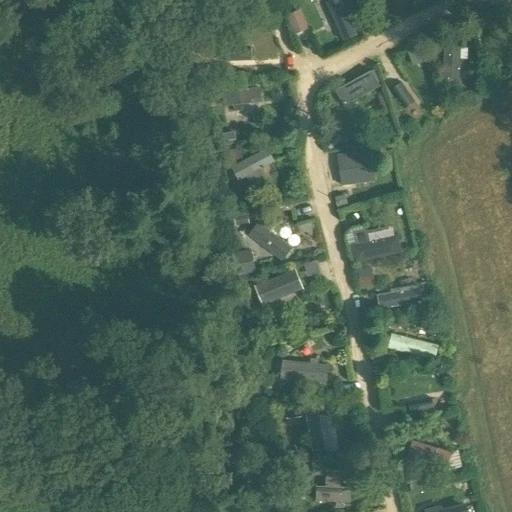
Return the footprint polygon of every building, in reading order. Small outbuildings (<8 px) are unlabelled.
[(281,0),(276,3),(307,70),(364,41),(344,0),(281,0)] [(420,0),(344,0),(364,41),(426,10),(420,0)] [(420,0),(426,10),(435,5),(443,0),(420,0)] [(474,9),(464,13),(498,91),(511,83),(511,0),(502,0),(493,3),(483,6),(474,9)] [(198,48),(193,68),(193,89),(272,77),(300,77),(302,75),(307,70),(276,3),(213,36),(198,48)] [(436,28),(425,33),(447,116),(498,91),(464,13),(454,18),(445,22),(436,28)] [(425,33),(375,59),(400,140),(447,116),(425,33)] [(312,111),(312,115),(313,120),(315,140),(318,153),(398,141),(400,140),(375,59),(320,87),(318,91),(316,95),(315,99),(313,103),(313,107),(312,111)] [(272,77),(193,89),(193,90),(209,151),(281,137),(300,132),(298,121),(297,97),(296,93),(297,90),(297,87),(298,83),(299,80),(300,77),(272,77)] [(398,141),(318,153),(324,179),(332,212),(410,190),(398,141)] [(242,155),(240,147),(227,150),(229,159),(242,155)] [(230,168),(237,182),(273,163),(266,149),(230,168)] [(410,190),(332,212),(346,268),(424,248),(410,190)] [(313,196),(226,212),(238,261),(242,276),(329,255),(313,196)] [(424,248),(346,268),(354,303),(359,322),(437,305),(436,298),(424,248)] [(304,263),(307,273),(310,274),(319,272),(316,260),(304,263)] [(255,287),(263,306),(302,289),(294,270),(255,287)] [(438,346),(388,335),(384,352),(434,364),(438,346)] [(450,358),(370,376),(374,392),(382,426),(462,407),(450,358)] [(326,365),(280,362),(279,382),(325,385),(326,365)] [(358,392),(271,407),(283,462),(371,448),(359,395),(358,392)] [(452,452),(406,440),(401,460),(447,472),(452,452)] [(420,474),(403,478),(404,484),(422,480),(420,474)] [(409,484),(411,493),(428,489),(427,480),(409,484)] [(313,482),(312,503),(350,505),(352,484),(313,482)] [(426,511),(469,511),(466,501),(443,508),(442,506),(426,510),(426,511)]
